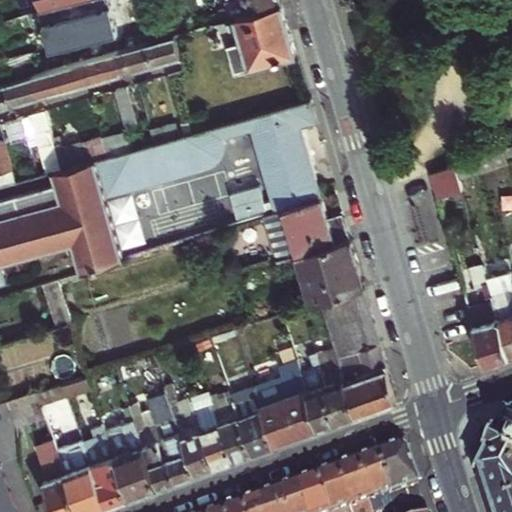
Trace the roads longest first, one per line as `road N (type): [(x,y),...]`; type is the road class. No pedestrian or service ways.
road 1 (residential): [(314,0),(432,409)]
road 2 (residential): [(151,511),(432,409)]
road 3 (residential): [(0,117),(159,71)]
